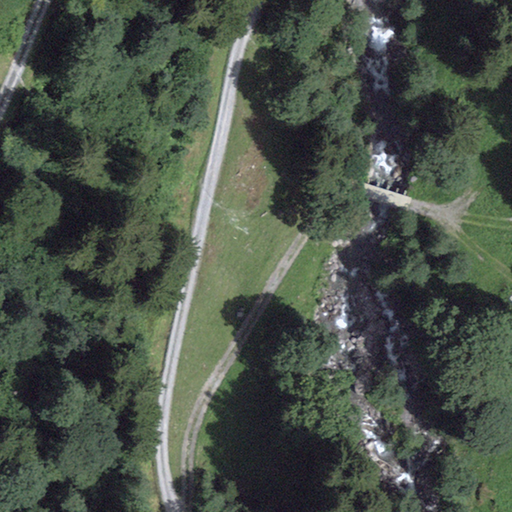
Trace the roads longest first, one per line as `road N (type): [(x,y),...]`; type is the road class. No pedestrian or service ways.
road 1 (track): [(188,511),(194,427),(275,280),(342,191),(420,198),(511,271)]
road 2 (track): [(172,511),(161,457),(169,366),(235,65),(259,0)]
